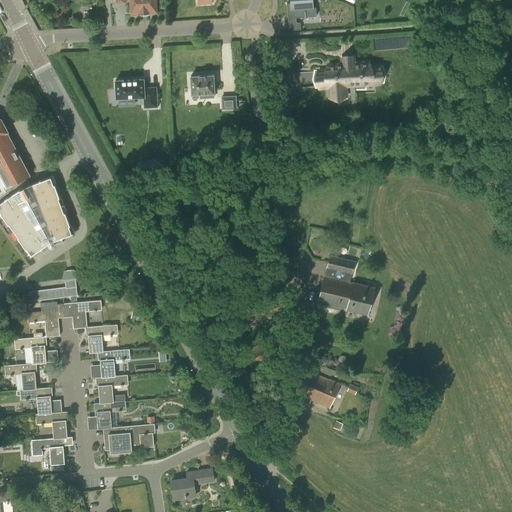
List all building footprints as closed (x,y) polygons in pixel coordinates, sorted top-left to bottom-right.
[(129,0),(131,14),(139,14),(148,14),(148,13),(157,13),(155,0),(115,0),(116,3),(126,3),(125,0),(129,0)] [(313,7),(312,0),(289,0),(290,3),(287,4),(289,30),(301,29),(300,22),(296,22),(296,16),(304,15),(305,19),(306,19),(306,17),(316,16),(316,7),(313,7)] [(364,83),(364,84),(380,83),(379,67),(369,67),(368,62),(354,63),(353,59),(342,60),(342,64),(327,65),(328,70),(318,71),(319,87),(329,86),(330,97),(346,95),(345,80),(366,79),(366,81),(365,81),(365,83),(364,83)] [(214,92),(213,75),(191,76),(191,94),(205,93),(206,98),(214,97),(213,93),(214,92)] [(144,80),(116,82),(117,99),(144,97),(145,108),(158,108),(157,88),(145,88),(144,80)] [(221,97),(222,109),(235,108),(235,97),(221,97)] [(0,212),(30,256),(41,248),(44,253),(50,246),(52,247),(54,246),(55,244),(63,243),(61,237),(73,233),(51,176),(23,187),(20,189),(13,193),(9,185),(28,175),(5,132),(6,131),(0,119),(0,212)] [(476,181),(493,191),(501,176),(484,167),(476,181)] [(346,310),(367,315),(374,288),(352,282),(352,283),(349,282),(354,262),(330,256),(318,301),(346,308),(346,310)] [(28,294),(29,301),(70,296),(76,295),(77,295),(76,287),(75,280),(77,278),(74,270),(64,271),(62,279),(62,280),(65,282),(65,287),(28,292),(28,294)] [(244,304),(247,315),(251,327),(258,325),(278,319),(288,316),(281,294),(280,287),(267,291),(269,296),(244,304)] [(19,303),(29,301),(28,294),(18,296),(19,303)] [(86,311),(102,310),(101,300),(71,303),(73,328),(87,327),(86,311)] [(41,312),(28,313),(29,323),(44,321),(46,337),(60,335),(57,310),(57,301),(40,303),(41,312)] [(89,353),(99,352),(103,351),(102,336),(118,334),(117,325),(87,327),(89,353)] [(31,348),(32,363),(34,363),(46,362),(44,337),(14,339),(15,349),(31,348)] [(243,351),(252,370),(271,361),(262,342),(243,351)] [(98,378),(127,375),(115,376),(114,360),(130,359),(129,349),(103,351),(99,352),(102,377),(98,378)] [(21,374),(23,390),(36,389),(34,363),(32,363),(5,366),(5,375),(21,374)] [(329,380),(308,371),(298,394),(329,408),(340,384),(329,379),(329,380)] [(98,378),(100,403),(113,402),(112,386),(128,385),(127,375),(98,378)] [(37,398),(38,414),(52,413),(49,388),(36,389),(23,390),(20,390),(17,390),(17,395),(20,395),(21,400),(37,398)] [(98,429),(108,428),(112,427),(110,412),(126,410),(125,401),(113,402),(100,403),(96,403),(98,429)] [(52,423),(54,438),(62,438),(67,437),(65,412),(52,413),(38,414),(35,414),(36,424),(52,423)] [(108,428),(108,434),(110,453),(132,451),(131,442),(140,441),(141,447),(154,446),(153,432),(149,432),(148,424),(129,426),(112,428),(112,427),(108,428)] [(62,438),(54,438),(31,440),(33,456),(43,455),(42,449),(49,448),(51,464),(64,463),(62,438)] [(171,481),(174,499),(195,496),(194,484),(215,481),(213,469),(186,472),(187,478),(171,481)] [(0,511),(0,501),(13,501),(12,491),(0,491),(0,511)]
